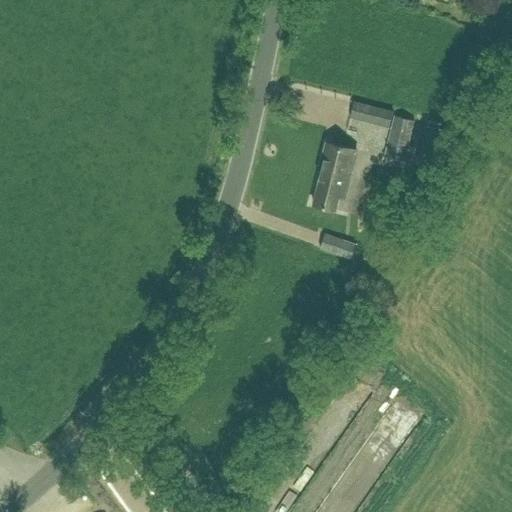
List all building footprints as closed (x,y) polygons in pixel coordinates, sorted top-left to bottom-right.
[(271,116),(294,114),(292,84),(270,85),(271,116)] [(373,123),(376,112),(352,107),(350,118),(373,123)] [(414,121),(393,116),(391,128),(384,156),(404,161),(414,121)] [(355,150),(330,144),(325,143),(318,170),(321,170),(313,205),(334,211),(338,197),(344,198),(355,150)] [(356,244),(352,243),(326,235),(321,246),(320,249),(351,259),(356,244)]
